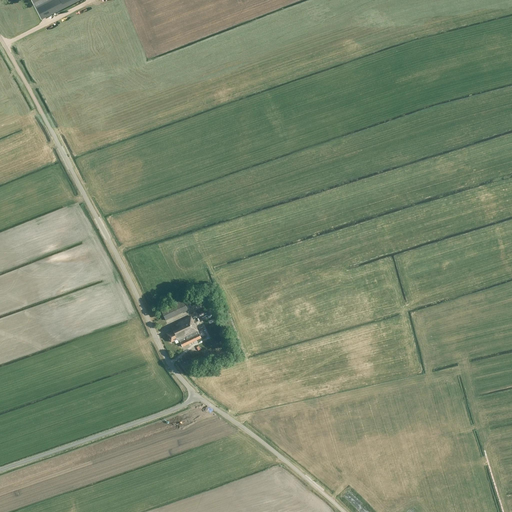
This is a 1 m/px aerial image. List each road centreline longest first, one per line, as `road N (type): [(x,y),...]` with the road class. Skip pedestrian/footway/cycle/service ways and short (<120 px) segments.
road 1 (unclassified): [(197,396),(168,365),(0,36)]
road 2 (unclassified): [(0,470),(197,396)]
road 3 (unclassified): [(341,511),(197,396)]
